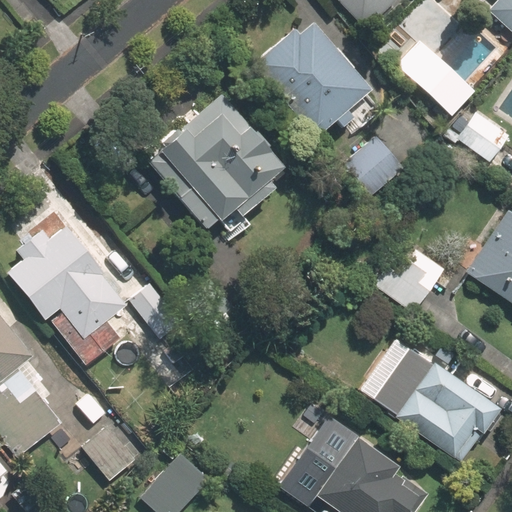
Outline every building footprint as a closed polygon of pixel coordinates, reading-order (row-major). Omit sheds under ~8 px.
[(331,0),(357,26),(384,0),(331,0)] [(511,0),(492,0),(484,10),(511,35),(511,0)] [(299,18),(246,67),(312,138),(330,121),(338,129),(351,117),(344,110),(366,89),(299,18)] [(215,96),(140,160),(199,230),(213,218),(220,227),(265,189),(260,183),(276,169),(215,96)] [(505,136),(473,113),(453,141),(485,164),(505,136)] [(401,168),(373,137),(341,165),(369,197),(401,168)] [(511,218),(503,212),(462,275),(511,308),(511,218)] [(18,260),(1,273),(40,324),(44,321),(80,367),(116,339),(102,321),(122,305),(60,226),(44,238),(39,231),(12,252),(18,260)] [(381,268),(368,287),(410,314),(439,270),(408,249),(392,275),(381,268)] [(205,279),(178,301),(211,342),(238,320),(205,279)] [(146,288),(125,303),(155,342),(175,326),(146,288)] [(0,325),(0,444),(13,460),(55,426),(35,402),(46,393),(22,365),(28,359),(0,325)] [(391,339),(354,394),(459,465),(496,411),(391,339)] [(157,344),(139,359),(172,397),(190,382),(157,344)] [(103,422),(74,446),(105,483),(134,459),(103,422)] [(325,468),(297,449),(271,486),(307,511),(313,511),(318,506),(326,511),(408,511),(409,511),(420,495),(389,474),(392,470),(346,438),(325,468)] [(175,511),(200,482),(170,457),(135,499),(150,511),(175,511)] [(23,481),(6,494),(20,511),(25,511),(39,502),(23,481)]
